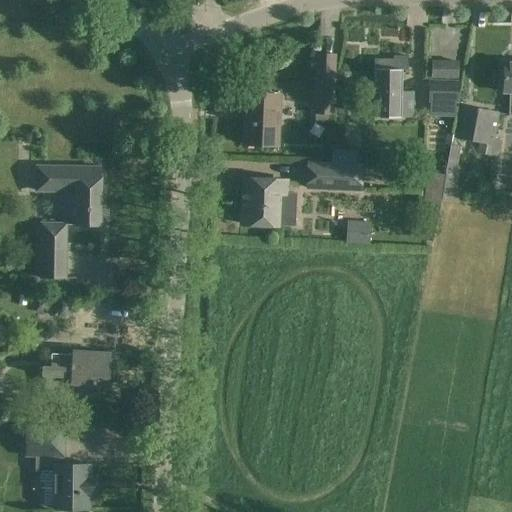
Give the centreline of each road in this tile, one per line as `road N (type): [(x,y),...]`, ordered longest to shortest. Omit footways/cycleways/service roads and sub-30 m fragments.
road 1 (unclassified): [(162,511),(180,190),(171,60)]
road 2 (unclassified): [(171,60),(217,32),(344,0)]
